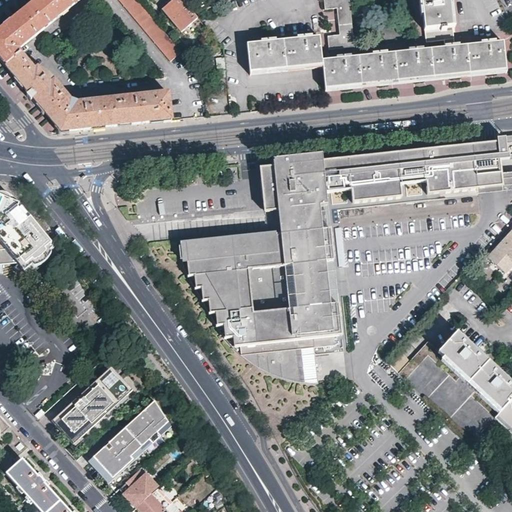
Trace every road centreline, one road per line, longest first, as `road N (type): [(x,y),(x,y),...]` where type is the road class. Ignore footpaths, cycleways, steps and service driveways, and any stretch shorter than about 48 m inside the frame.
road 1 (secondary): [(511,91),(43,146)]
road 2 (secondary): [(104,168),(511,122)]
road 3 (secondary): [(32,173),(184,363)]
road 4 (secondary): [(184,363),(96,222)]
road 5 (residential): [(0,393),(109,511)]
road 6 (secondary): [(289,511),(212,404)]
road 7 (secondary): [(212,404),(271,511)]
